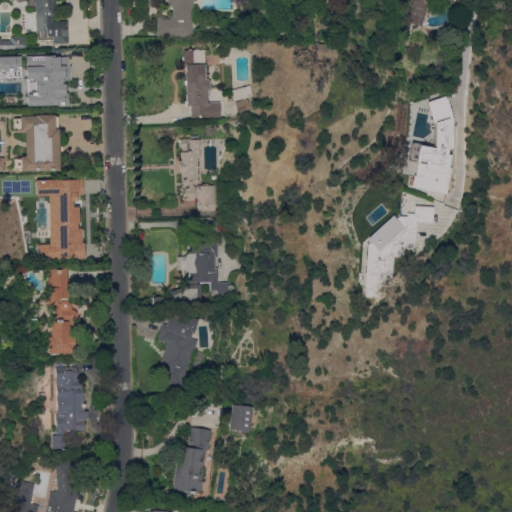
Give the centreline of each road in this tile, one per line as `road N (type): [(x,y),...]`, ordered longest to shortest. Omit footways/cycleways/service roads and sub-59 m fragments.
road 1 (residential): [(111,511),(126,449),(110,0)]
road 2 (residential): [(476,0),(454,198)]
